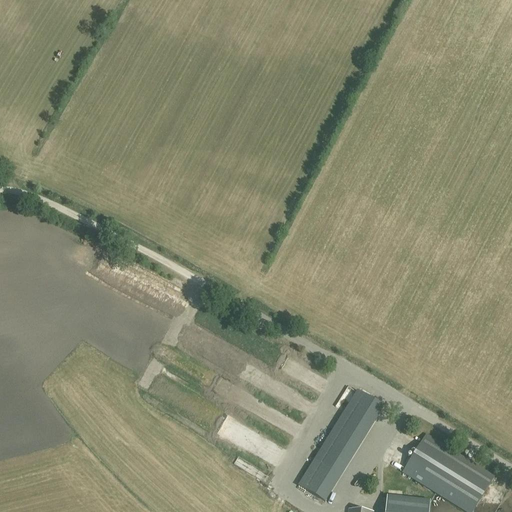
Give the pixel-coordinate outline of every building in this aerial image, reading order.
[(310,370),(308,376),(306,375),(304,381),(313,385),(317,373),(310,370)] [(297,486),(325,503),(384,410),(356,393),(297,486)] [(300,437),(307,429),(296,420),(289,427),(300,437)] [(402,473),(464,511),(472,511),(493,478),(425,436),(402,473)] [(498,480),(489,499),(503,505),(511,485),(511,479),(506,477),(504,482),(498,480)] [(428,511),(430,501),(387,496),(385,511),(372,511),(373,511),(348,509),(347,511),(428,511)]
